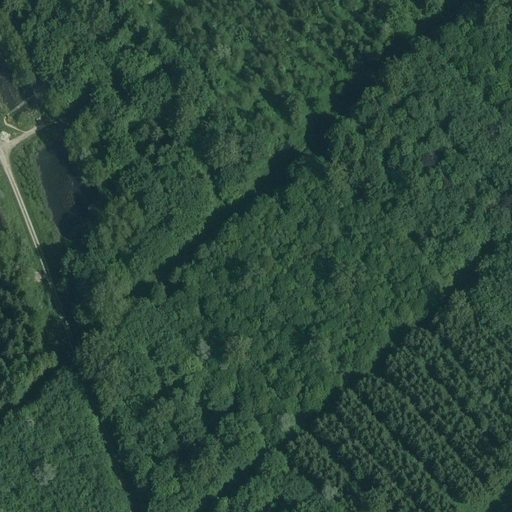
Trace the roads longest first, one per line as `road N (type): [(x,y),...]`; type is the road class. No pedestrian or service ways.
road 1 (track): [(131,511),(0,151)]
road 2 (track): [(188,0),(106,79),(0,148)]
